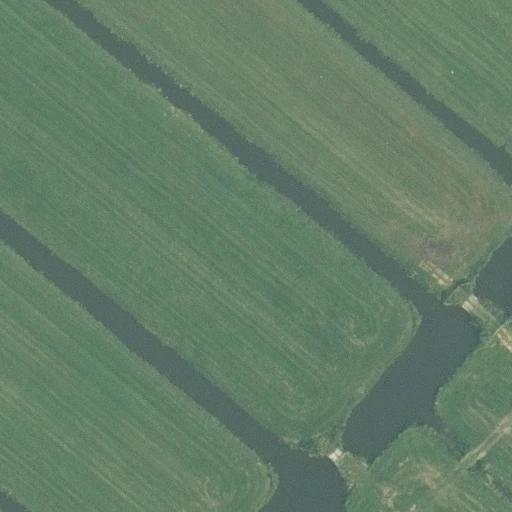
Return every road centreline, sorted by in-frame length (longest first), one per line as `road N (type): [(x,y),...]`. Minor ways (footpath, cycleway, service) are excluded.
road 1 (track): [(511,344),(98,0)]
road 2 (track): [(407,511),(291,411)]
road 3 (track): [(511,403),(419,511)]
